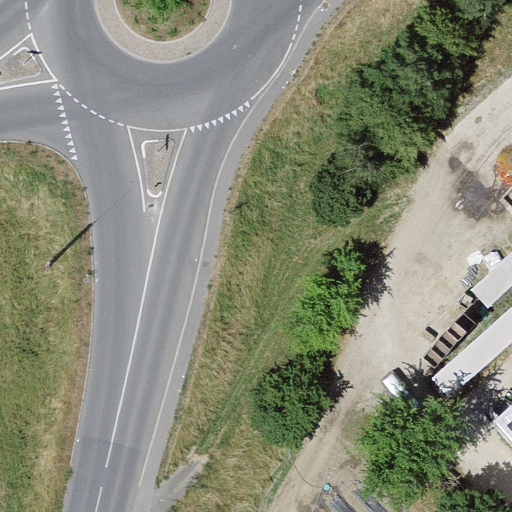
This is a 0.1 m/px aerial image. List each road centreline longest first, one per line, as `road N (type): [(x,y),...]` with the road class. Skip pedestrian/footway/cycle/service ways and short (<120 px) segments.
road 1 (tertiary): [(100,511),(135,357),(162,106)]
road 2 (secondary): [(162,106),(229,86),(254,61),(273,0)]
